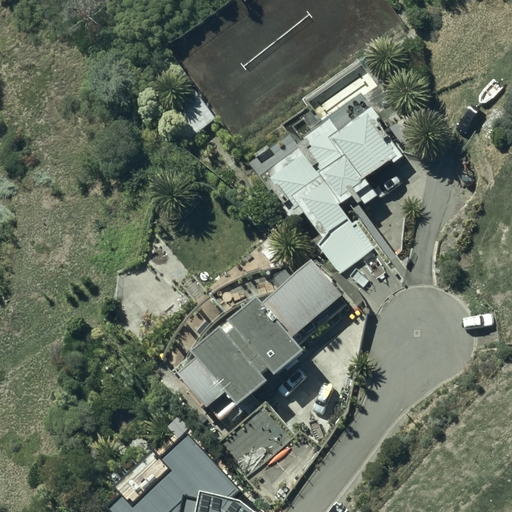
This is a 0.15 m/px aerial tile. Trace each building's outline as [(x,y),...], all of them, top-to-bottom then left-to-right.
[(168,119),(189,148),(214,131),(193,101),(168,119)] [(407,168),(361,103),(255,178),(285,219),(297,210),(323,248),(317,252),(338,281),(373,256),(342,213),(407,168)] [(305,361),(298,352),(346,312),(314,273),(265,313),(261,308),(232,331),(237,336),(228,343),(223,338),(195,361),(200,367),(179,384),(211,424),(233,406),(240,415),(268,392),(261,383),(270,376),(277,384),(305,361)] [(265,412),(220,449),(248,482),(292,445),(265,412)] [(229,490),(194,454),(131,511),(240,511),(241,509),(215,503),(229,490)]
